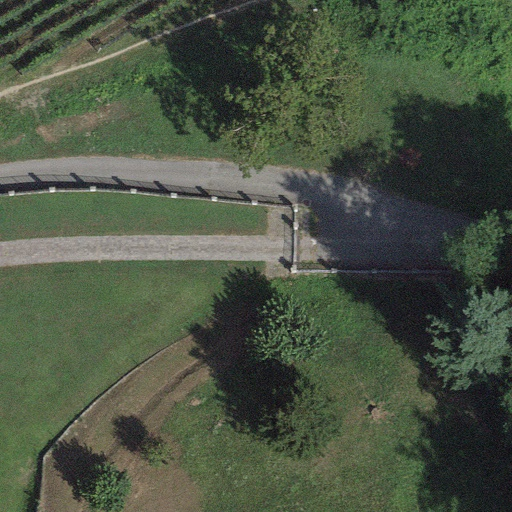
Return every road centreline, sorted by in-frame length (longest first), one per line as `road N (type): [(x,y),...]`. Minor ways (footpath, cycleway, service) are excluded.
road 1 (residential): [(511,225),(306,208),(85,171),(0,183)]
road 2 (track): [(0,91),(249,0)]
